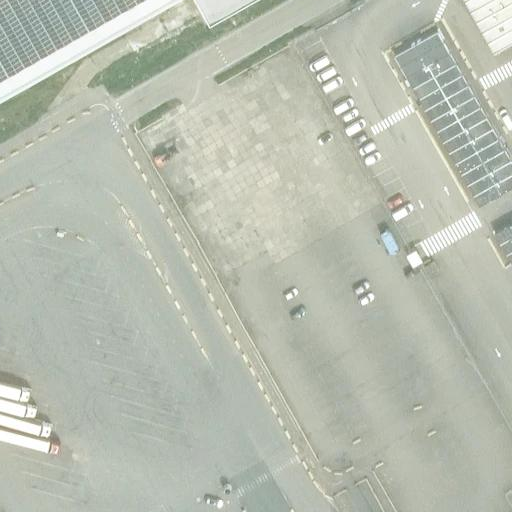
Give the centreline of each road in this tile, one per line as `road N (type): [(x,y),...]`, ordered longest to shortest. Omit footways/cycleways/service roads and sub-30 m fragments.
road 1 (unknown): [(511,360),(366,63),(376,25),(414,0)]
road 2 (unknown): [(439,0),(455,5),(511,101)]
